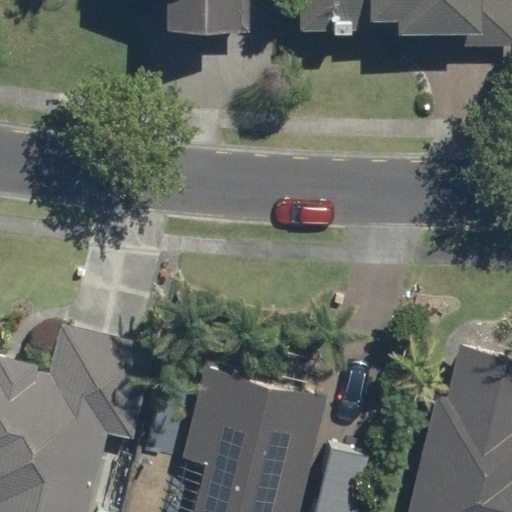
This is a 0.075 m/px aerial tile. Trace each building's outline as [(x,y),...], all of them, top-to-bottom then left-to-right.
[(142,0),(142,22),(228,22),(227,0),(142,0)] [(511,0),(289,0),(290,24),(391,23),(392,39),(511,37),(511,0)] [(128,434),(150,336),(53,314),(43,358),(0,348),(0,511),(81,511),(101,427),(128,434)] [(511,511),(511,347),(451,334),(440,386),(427,383),(398,511),(511,511)] [(195,355),(159,511),(296,511),(325,385),(195,355)]
